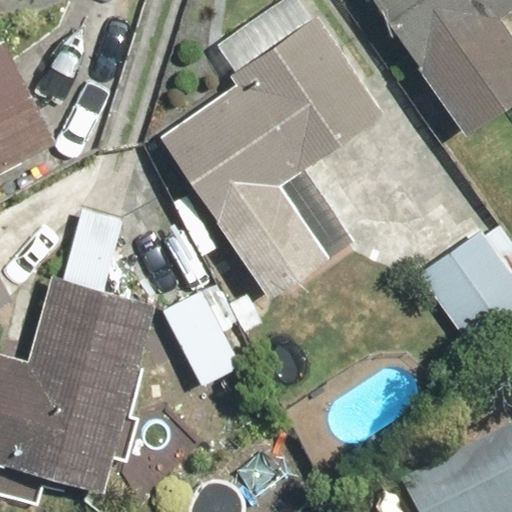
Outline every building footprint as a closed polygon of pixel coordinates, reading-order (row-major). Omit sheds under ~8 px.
[(349,235),(302,168),(381,112),(301,0),(287,0),(215,51),(228,69),(226,91),(156,136),(266,293),(320,256),(349,235)] [(511,0),(365,0),(463,136),(511,100),(511,33),(500,17),(511,8),(511,0)] [(0,165),(55,137),(6,42),(0,45),(0,165)] [(511,280),(478,230),(418,270),(471,349),(511,321),(511,280)] [(22,353),(0,347),(0,464),(103,489),(117,430),(121,431),(157,303),(46,271),(22,353)] [(0,275),(0,301),(11,297),(0,275)] [(216,286),(161,311),(200,396),(255,371),(216,286)] [(390,460),(414,511),(511,511),(511,419),(506,406),(390,460)]
